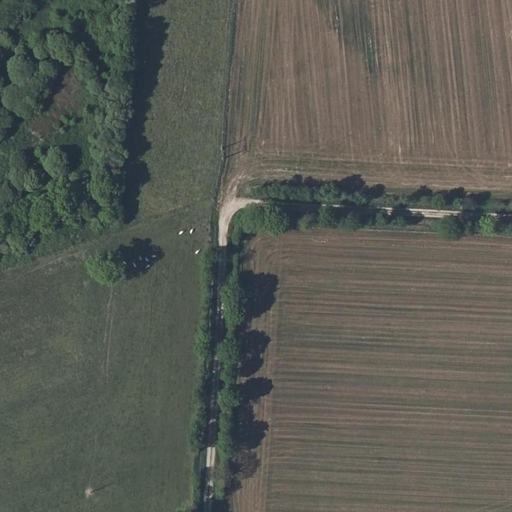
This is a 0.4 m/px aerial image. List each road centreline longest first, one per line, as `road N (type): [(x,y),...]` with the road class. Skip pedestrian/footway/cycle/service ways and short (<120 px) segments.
road 1 (track): [(209,511),(226,213)]
road 2 (track): [(226,213),(234,204),(274,204),(511,219)]
road 3 (track): [(237,0),(226,213)]
